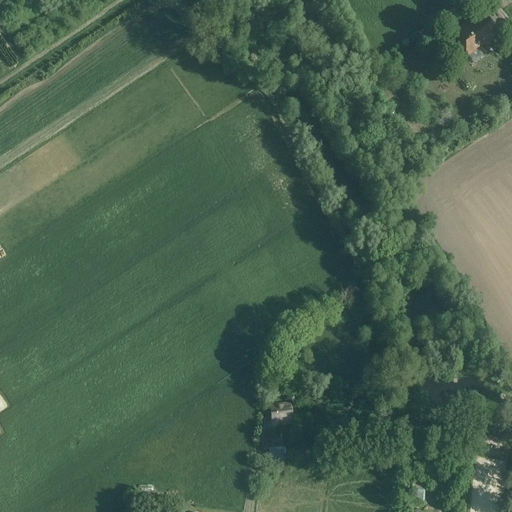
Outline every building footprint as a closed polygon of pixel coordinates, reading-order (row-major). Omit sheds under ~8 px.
[(458,8),(440,21),(445,27),(463,14),(458,8)] [(434,33),(438,34),(446,28),(445,27),(440,21),(439,19),(424,30),(429,36),(434,33)] [(487,19),(472,29),(468,23),(467,24),(468,25),(464,28),(463,27),(461,28),(462,30),(453,36),(452,35),(451,35),(469,60),(500,37),(487,19)] [(289,405),(270,408),(271,414),(266,415),(265,418),(266,418),(268,427),(266,427),(267,433),(265,433),(266,439),(264,439),(266,450),(269,450),(283,448),(281,437),(274,438),(273,426),(292,423),(289,405)] [(283,448),(269,450),(271,463),(284,461),(284,460),(287,460),(285,448),(283,448)]
